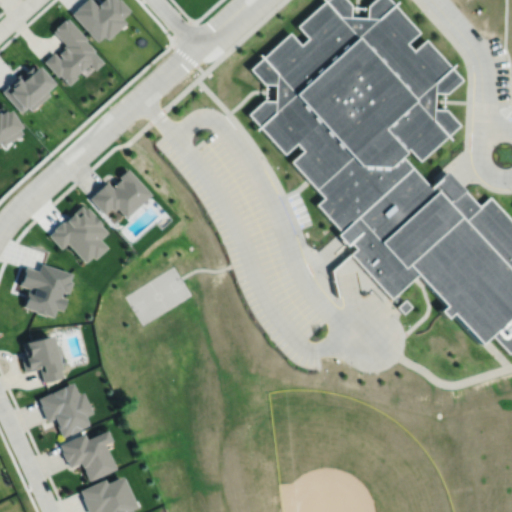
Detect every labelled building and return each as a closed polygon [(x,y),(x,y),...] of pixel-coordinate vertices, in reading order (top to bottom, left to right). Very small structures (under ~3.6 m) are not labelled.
[(93,0),(82,0),(76,6),(71,11),(96,39),(103,33),(107,37),(125,20),(121,16),(130,8),(122,0),(100,0),(98,2),(99,4),(98,5),(93,0)] [(366,16),(366,4),(370,0),(390,0),(418,30),(405,41),(412,49),(424,38),(461,78),(447,92),(435,91),(434,108),(446,109),(460,125),(420,160),(410,148),(400,156),(412,169),(426,186),(446,167),(455,177),(477,201),(488,192),(511,217),(511,314),(492,333),(480,344),(416,275),(390,298),(349,253),(355,248),(348,241),(345,244),(339,238),(335,233),(339,230),(314,203),(322,196),(307,180),(289,160),(302,149),(294,141),(282,153),(246,112),(261,99),(273,100),(274,83),(262,82),(249,67),(289,31),(300,43),(307,36),(296,24),(322,0),(346,0),(349,3),(349,15),(366,16)] [(67,16),(64,19),(63,18),(54,26),(55,27),(52,29),(64,42),(61,45),(63,47),(58,52),(60,55),(58,57),(53,51),(43,60),(57,75),(59,73),(68,83),(76,75),(74,73),(88,61),(94,68),(102,60),(93,49),(94,48),(85,38),(86,37),(67,16)] [(18,72),(6,83),(7,84),(1,90),(20,111),(27,104),(31,109),(49,92),(45,88),(54,81),(38,63),(33,68),(30,65),(24,70),(27,73),(23,77),(18,72)] [(0,144),(20,131),(17,126),(20,125),(9,107),(4,110),(3,108),(2,109),(0,105),(0,144)] [(127,167),(118,175),(121,179),(120,179),(119,178),(113,184),(114,185),(112,187),(106,180),(94,191),(95,192),(89,197),(103,213),(110,206),(113,210),(117,207),(125,216),(151,193),(127,167)] [(80,204),(62,221),(61,220),(53,228),(54,229),(48,234),(60,248),(66,242),(85,262),(91,255),(94,258),(107,246),(99,238),(107,231),(100,224),(101,222),(87,206),(84,209),(80,204)] [(19,263),(11,286),(24,290),(19,306),(50,316),(59,290),(66,292),(72,274),(38,262),(36,269),(19,263)] [(21,342),(24,354),(20,355),(22,360),(20,361),(24,372),(38,367),(42,382),(62,377),(60,369),(61,369),(57,355),(60,354),(57,344),(54,345),(51,333),(21,342)] [(72,382),(37,398),(40,405),(39,406),(45,421),(53,418),(56,424),(55,425),(61,436),(68,433),(68,434),(80,429),(80,428),(88,425),(84,416),(92,413),(82,392),(77,394),(72,382)] [(83,433),(58,444),(61,451),(60,451),(64,461),(66,460),(68,466),(79,462),(81,467),(82,467),(84,470),(83,470),(87,481),(115,469),(104,445),(111,441),(106,430),(86,440),(83,433)] [(103,479),(79,490),(82,497),(81,498),(87,511),(90,511),(96,509),(97,511),(96,511),(128,511),(126,506),(134,502),(122,476),(106,484),(103,479)]
